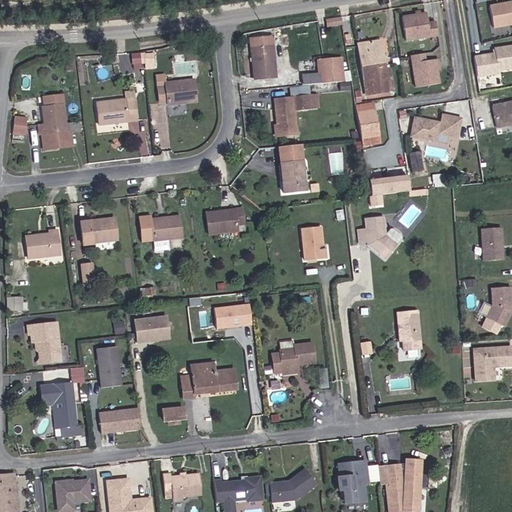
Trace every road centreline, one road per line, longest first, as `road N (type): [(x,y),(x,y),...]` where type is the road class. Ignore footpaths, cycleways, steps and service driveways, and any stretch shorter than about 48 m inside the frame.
road 1 (residential): [(0,460),(25,466),(511,408)]
road 2 (residential): [(0,185),(192,164),(211,153),(228,118),(221,18)]
road 3 (tertiary): [(221,18),(12,39)]
road 4 (unknown): [(454,0),(461,87),(384,102)]
